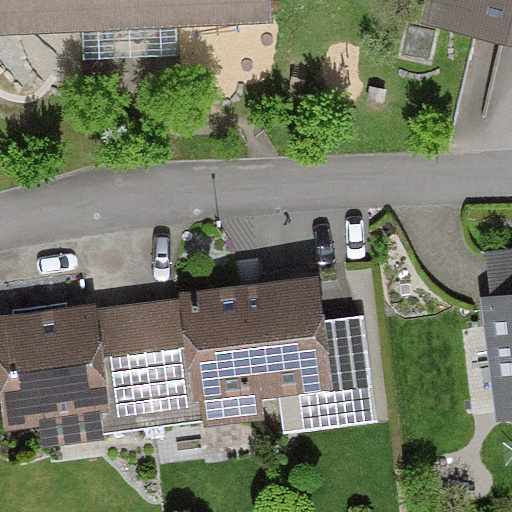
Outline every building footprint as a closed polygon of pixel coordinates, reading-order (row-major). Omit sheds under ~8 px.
[(0,0),(0,30),(261,19),(266,19),(265,0),(0,0)] [(511,0),(428,0),(424,19),(511,38),(511,0)] [(499,413),(511,411),(511,255),(481,259),(487,304),(485,304),(499,413)] [(182,302),(188,344),(138,350),(148,427),(199,420),(196,396),(319,380),(307,286),(182,302)] [(138,350),(89,357),(83,314),(0,324),(0,373),(6,420),(94,409),(97,433),(148,427),(138,350)]
